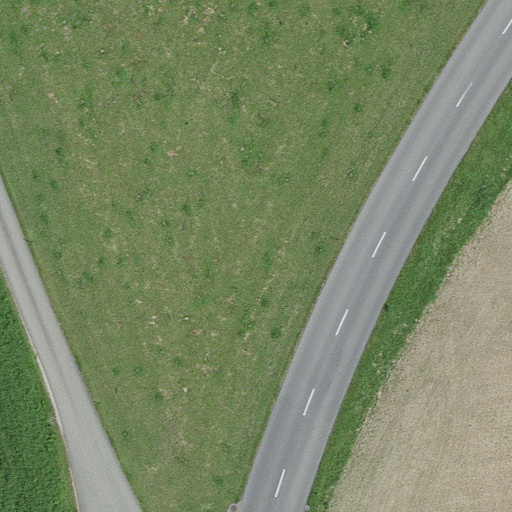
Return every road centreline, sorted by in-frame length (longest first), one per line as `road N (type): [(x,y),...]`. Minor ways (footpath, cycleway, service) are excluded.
road 1 (unclassified): [(511,23),(362,281),(273,511)]
road 2 (track): [(0,217),(111,511)]
